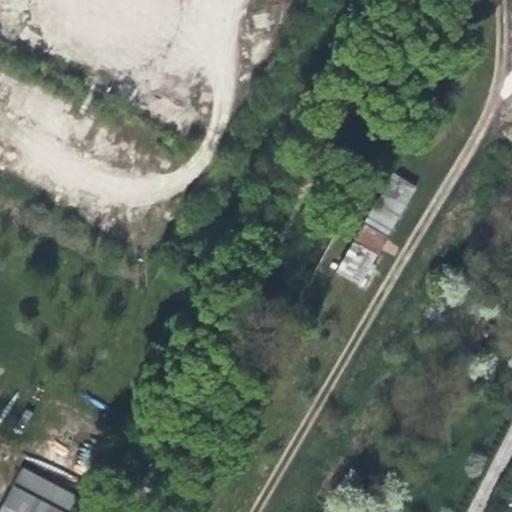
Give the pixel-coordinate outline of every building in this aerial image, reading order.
[(452,55),(438,81),(455,90),(468,64),(452,55)] [(379,195),(335,272),(357,285),(415,188),(388,173),(377,194),(379,195)] [(511,174),(481,231),(511,247),(511,174)] [(501,269),(511,248),(511,247),(481,231),(479,230),(468,251),(501,269)] [(470,302),(447,289),(432,318),(454,332),(470,302)] [(20,467),(0,504),(0,511),(72,511),(80,499),(20,467)]
